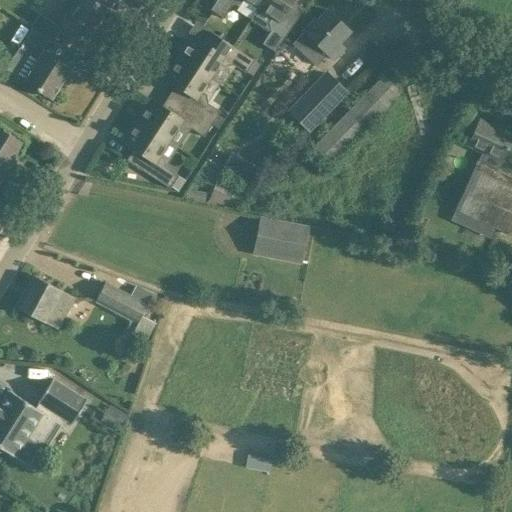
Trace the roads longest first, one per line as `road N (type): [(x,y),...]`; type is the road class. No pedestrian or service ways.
road 1 (unclassified): [(85,144),(175,0)]
road 2 (unclassified): [(0,280),(85,144)]
road 3 (unclassified): [(511,83),(395,0)]
